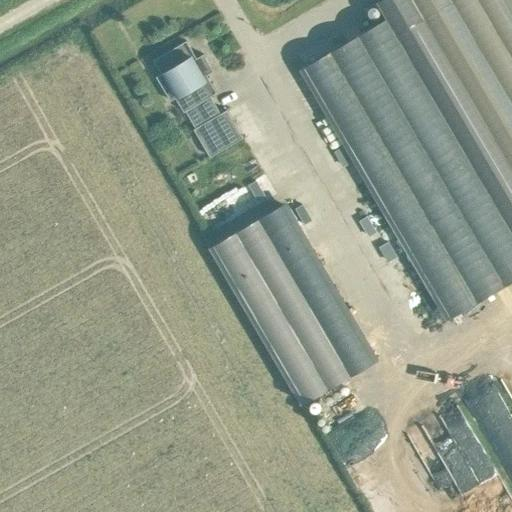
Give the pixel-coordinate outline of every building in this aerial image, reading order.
[(511,10),(506,0),(377,0),(377,1),(387,18),(306,66),(451,315),(511,279),(511,10)] [(184,111),(200,102),(217,92),(207,75),(214,71),(204,53),(197,57),(187,40),(154,59),(162,73),(157,76),(171,100),(176,97),(184,111)] [(227,109),(211,118),(194,128),(210,156),(243,137),(227,109)] [(216,246),(306,400),(374,360),(284,206),(216,246)] [(440,414),(461,456),(477,448),(484,460),(500,452),(490,431),(473,440),(462,417),(479,409),(473,397),(440,414)] [(455,477),(464,471),(430,419),(422,425),(455,477)]
